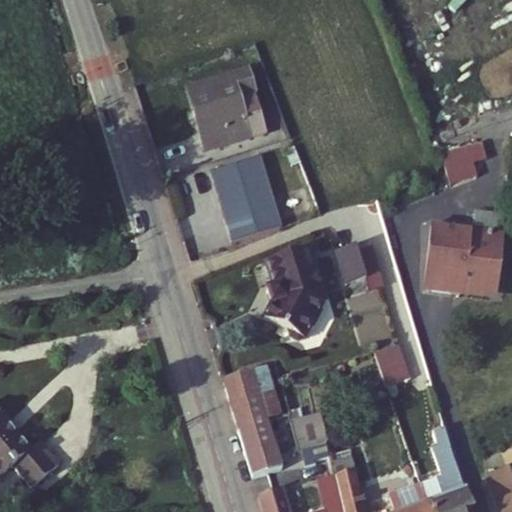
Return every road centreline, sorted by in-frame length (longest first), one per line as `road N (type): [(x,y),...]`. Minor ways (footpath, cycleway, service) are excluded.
road 1 (track): [(400,318),(381,240),(341,218),(163,280)]
road 2 (tertiary): [(76,0),(161,274)]
road 3 (tertiary): [(161,274),(231,511)]
road 4 (unclassified): [(0,299),(161,274)]
